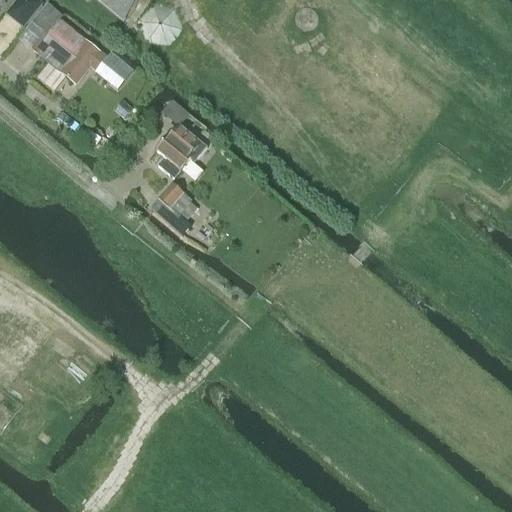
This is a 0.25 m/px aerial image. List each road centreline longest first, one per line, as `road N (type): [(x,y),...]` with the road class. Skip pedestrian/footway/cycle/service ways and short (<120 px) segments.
road 1 (track): [(511,195),(498,212),(438,160),(342,270),(269,288),(176,394),(158,393),(95,511)]
road 2 (track): [(511,153),(314,3),(253,57),(196,11)]
road 3 (track): [(158,393),(90,332),(0,297)]
road 4 (track): [(243,317),(98,200)]
